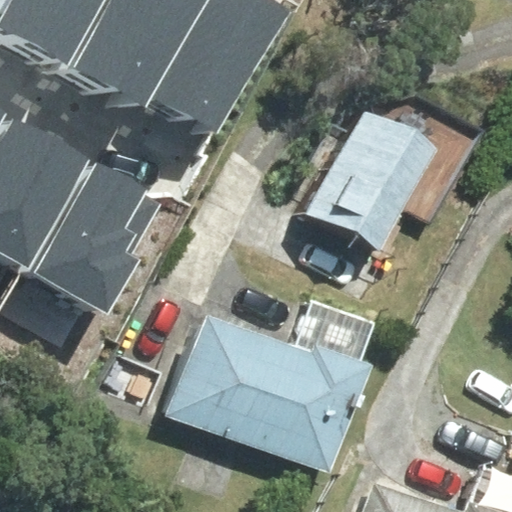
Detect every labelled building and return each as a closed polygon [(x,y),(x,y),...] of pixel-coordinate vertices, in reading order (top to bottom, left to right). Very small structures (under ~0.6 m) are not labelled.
[(16,0),(0,29),(0,44),(60,78),(103,0),(16,0)] [(113,0),(68,80),(135,118),(201,0),(113,0)] [(206,0),(145,107),(205,142),(269,30),(216,0),(206,0)] [(366,111),(313,212),(381,248),(403,207),(430,220),(476,134),(412,100),(366,111)] [(4,127),(0,134),(0,262),(17,272),(76,167),(4,127)] [(89,175),(29,283),(94,319),(154,211),(89,175)] [(312,301),(295,348),(313,354),(316,347),(359,363),(375,323),(312,301)] [(207,315),(171,412),(329,470),(368,366),(359,363),(316,347),(313,354),(295,348),(207,315)] [(511,434),(501,463),(511,467),(511,434)] [(511,511),(511,476),(485,466),(468,511),(448,511),(375,486),(366,511),(511,511)]
